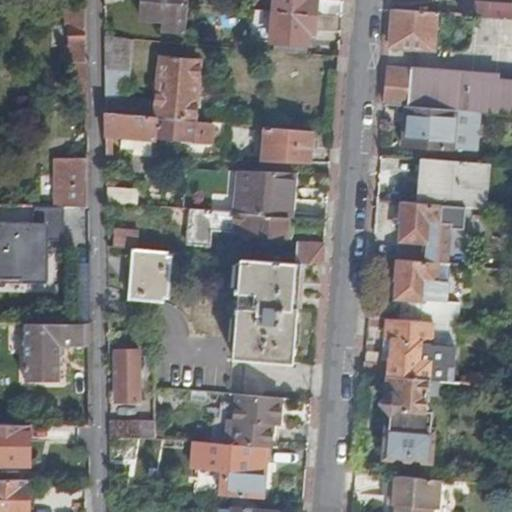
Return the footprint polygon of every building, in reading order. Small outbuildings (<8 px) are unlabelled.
[(188,0),(142,0),(141,21),(164,23),(164,32),(186,33),(187,13),(188,6),(188,0)] [(275,0),(274,13),(343,19),(344,3),(319,1),(318,0),(275,0)] [(502,20),(511,20),(511,5),(465,2),(463,17),(502,20)] [(72,46),(72,64),(88,64),(87,25),(87,11),(71,12),(72,29),(70,29),(70,46),(72,46)] [(436,14),(392,11),(389,48),(432,51),(436,14)] [(343,19),(274,13),(272,45),(275,45),(309,47),(310,34),(315,34),(315,32),(341,35),(343,19)] [(511,20),(502,20),(496,83),(466,81),(466,75),(388,69),(384,106),(405,108),(466,112),(511,116),(511,20)] [(124,41),(105,40),(106,115),(195,122),(200,63),(161,60),(158,95),(152,95),(152,99),(158,99),(157,104),(124,100),(124,41)] [(275,45),(274,53),(308,56),(309,47),(275,45)] [(72,89),(89,89),(88,64),(72,64),(72,89)] [(463,152),(466,112),(405,108),(402,147),(463,152)] [(195,122),(106,115),(107,162),(113,162),(113,137),(122,138),(134,139),(157,141),(157,138),(211,142),(213,124),(195,122)] [(266,128),(264,163),(312,165),(314,133),(266,128)] [(134,139),(122,138),(121,148),(134,149),(134,139)] [(65,208),(71,208),(90,208),(90,174),(90,159),(59,159),(59,208),(65,208)] [(479,165),(425,161),(421,205),(442,206),(480,210),(484,178),(478,177),(479,165)] [(294,174),(240,172),(236,215),(290,219),(294,174)] [(130,193),(107,191),(108,205),(130,207),(130,193)] [(441,224),(442,206),(421,205),(402,204),(400,222),(402,222),(399,262),(447,266),(451,225),(441,224)] [(66,243),(65,208),(59,208),(36,208),(36,231),(31,231),(31,224),(0,223),(0,280),(47,281),(47,243),(66,243)] [(236,215),(191,211),(188,245),(211,247),(212,231),(234,233),(234,235),(288,239),(290,219),(236,215)] [(116,232),(115,249),(134,250),(138,251),(138,232),(116,232)] [(323,266),(324,246),(298,244),(296,263),(301,264),(323,266)] [(138,251),(134,250),(130,300),(165,303),(168,253),(138,251)] [(296,263),(242,259),(235,359),(294,364),(301,264),(296,263)] [(483,269),(503,271),(503,261),(484,260),(483,269)] [(399,262),(397,262),(396,281),(398,281),(395,320),(432,323),(459,325),(461,304),(447,303),(450,266),(447,266),(399,262)] [(395,320),(387,320),(386,341),(384,342),(383,356),(391,357),(391,361),(389,362),(388,379),(390,379),(429,382),(430,363),(429,363),(432,323),(395,320)] [(61,347),(92,347),(92,325),(26,325),(26,382),(61,382),(61,347)] [(117,353),(118,402),(141,402),(141,352),(133,352),(133,347),(118,348),(118,353),(117,353)] [(438,397),(439,383),(429,382),(390,379),(389,399),(383,403),(391,413),(387,465),(425,468),(430,413),(427,412),(429,396),(438,397)] [(288,399),(235,396),(233,420),(227,420),(225,446),(267,449),(279,449),(281,426),(286,426),(288,399)] [(155,423),(111,423),(111,441),(155,439),(155,423)] [(0,466),(30,467),(31,426),(0,425),(0,466)] [(267,449),(225,446),(194,443),(193,469),(223,471),(222,497),(264,500),(267,449)] [(439,510),(441,483),(390,478),(389,498),(397,498),(396,505),(391,506),(390,511),(433,511),(434,510),(439,510)] [(0,511),(35,511),(36,481),(0,480),(0,511)]
